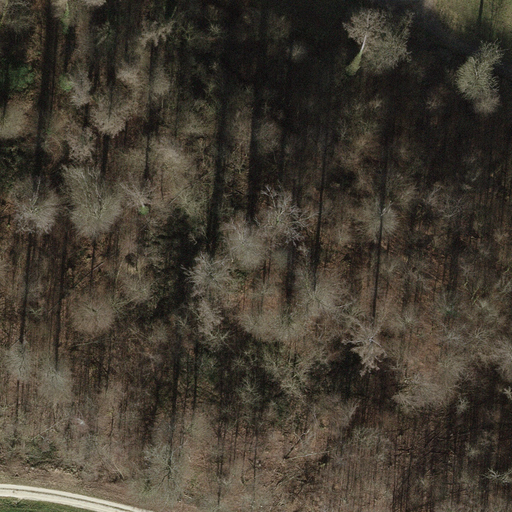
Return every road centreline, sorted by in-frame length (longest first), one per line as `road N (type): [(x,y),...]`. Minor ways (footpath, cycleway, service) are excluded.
road 1 (track): [(392,0),(511,61)]
road 2 (track): [(0,490),(129,511)]
